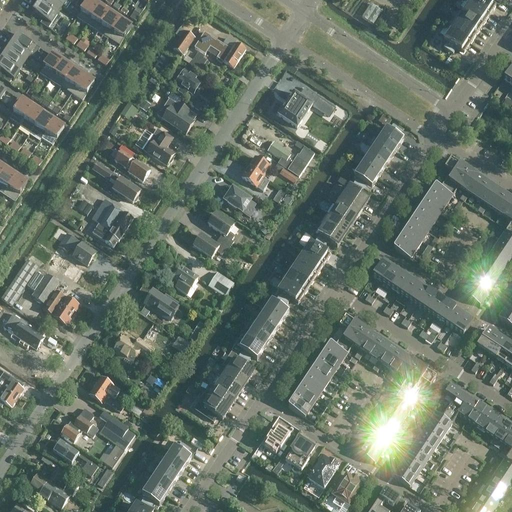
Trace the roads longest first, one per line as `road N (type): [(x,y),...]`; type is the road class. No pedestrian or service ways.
road 1 (residential): [(0,475),(285,42)]
road 2 (residential): [(511,408),(334,291)]
road 3 (residential): [(264,399),(432,511)]
road 4 (residential): [(453,113),(303,11)]
road 5 (residential): [(285,42),(435,141)]
road 6 (residential): [(369,239),(511,335)]
road 7 (residential): [(264,399),(190,511)]
road 8 (residential): [(334,291),(264,399)]
